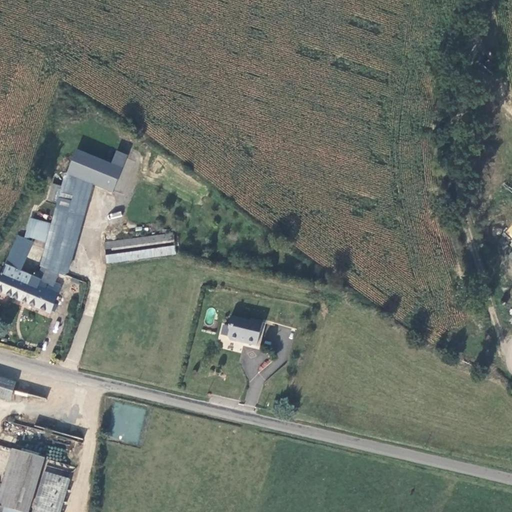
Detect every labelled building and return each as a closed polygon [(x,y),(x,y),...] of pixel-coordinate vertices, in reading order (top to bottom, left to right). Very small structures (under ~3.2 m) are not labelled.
[(69,174),(95,185),(114,193),(128,156),(118,152),(113,165),(79,151),(69,174)] [(62,187),(58,202),(41,266),(65,276),(70,273),(95,185),(69,174),(66,173),(62,187)] [(49,200),(58,202),(62,187),(53,184),(49,200)] [(120,211),(108,214),(109,220),(122,217),(120,211)] [(108,262),(177,253),(174,233),(106,242),(108,262)] [(7,264),(20,271),(31,245),(19,239),(7,264)] [(0,292),(51,313),(61,288),(20,271),(7,264),(3,273),(1,272),(0,275),(0,292)] [(250,320),(232,315),(230,323),(231,326),(229,335),(231,339),(238,340),(241,338),(246,339),(245,342),(258,345),(264,321),(252,318),(250,320)] [(0,396),(11,399),(16,382),(0,377),(0,396)] [(14,449),(0,493),(0,506),(19,511),(29,511),(46,458),(14,449)] [(58,511),(69,478),(46,472),(33,511),(58,511)]
